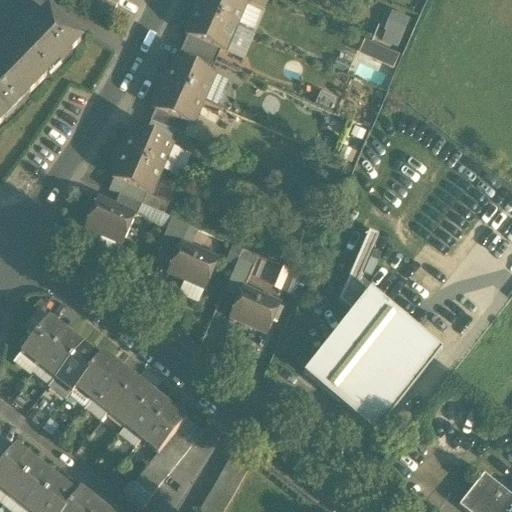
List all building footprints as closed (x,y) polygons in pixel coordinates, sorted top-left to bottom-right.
[(94,0),(90,9),(111,19),(119,0),(94,0)] [(199,0),(196,0),(192,10),(235,29),(246,3),(243,2),(238,0),(201,0),(201,1),(199,0)] [(224,55),(235,29),(192,10),(187,22),(191,23),(185,38),(187,39),(220,53),(224,55)] [(390,11),(376,40),(394,48),(408,19),(390,11)] [(0,60),(0,125),(80,45),(47,13),(0,60)] [(187,39),(182,50),(215,64),(220,53),(187,39)] [(210,75),(215,64),(182,50),(177,61),(210,75)] [(165,73),(160,84),(203,103),(214,77),(210,75),(177,61),(175,60),(169,75),(165,73)] [(191,129),(203,103),(160,84),(155,95),(159,97),(153,112),(155,113),(188,127),(191,129)] [(150,123),(150,124),(175,135),(183,138),(188,127),(155,113),(150,123)] [(171,146),(175,135),(150,124),(145,135),(171,146)] [(123,142),(118,154),(161,172),(172,147),(171,146),(145,135),(133,129),(126,144),(123,142)] [(149,198),(161,172),(118,154),(113,165),(117,167),(110,181),(113,182),(146,197),(149,198)] [(108,193),(119,198),(141,208),(146,197),(113,182),(108,193)] [(136,219),(141,208),(119,198),(114,209),(134,218),(136,219)] [(84,231),(100,238),(116,245),(121,248),(134,218),(114,209),(97,201),(94,209),(93,208),(87,224),(84,231)] [(176,254),(180,246),(180,247),(188,229),(170,222),(159,247),(176,254)] [(338,303),(353,315),(369,294),(357,285),(377,239),(368,235),(338,303)] [(111,256),(116,245),(100,238),(95,249),(111,256)] [(167,276),(204,293),(217,263),(180,247),(180,246),(176,254),(170,269),(167,276)] [(224,292),(238,298),(242,291),(243,292),(252,270),(237,263),(224,292)] [(229,321),(266,337),(279,308),(243,292),(242,291),(238,298),(239,298),(232,314),(232,313),(229,321)] [(441,352),(369,294),(353,315),(306,374),(341,402),(338,406),(370,432),(374,428),(378,431),(441,352)] [(23,352),(40,366),(64,336),(47,322),(23,352)] [(40,366),(56,379),(81,349),(64,336),(40,366)] [(81,349),(56,379),(73,391),(77,388),(97,362),(81,349)] [(19,356),(37,370),(40,366),(23,352),(19,356)] [(77,388),(93,401),(118,370),(101,357),(97,362),(77,388)] [(56,379),(40,366),(37,370),(53,383),(56,379)] [(93,401),(110,414),(134,383),(118,370),(93,401)] [(64,403),(73,391),(56,379),(53,383),(48,390),(64,403)] [(110,414),(126,427),(151,397),(134,383),(110,414)] [(90,405),(93,401),(77,388),(73,391),(90,405)] [(126,427),(143,440),(167,410),(151,397),(126,427)] [(93,401),(90,405),(106,418),(110,414),(93,401)] [(184,423),(167,410),(143,440),(160,453),(165,447),(171,439),(178,431),(184,423)] [(110,414),(106,418),(123,431),(126,427),(110,414)] [(184,423),(178,431),(194,444),(201,436),(184,423)] [(126,427),(123,431),(140,444),(143,440),(126,427)] [(187,453),(194,444),(178,431),(171,439),(187,453)] [(181,460),(187,453),(171,439),(165,447),(181,460)] [(143,440),(140,444),(157,457),(158,455),(160,453),(143,440)] [(0,443),(0,466),(13,450),(2,441),(0,443)] [(175,468),(181,460),(165,447),(160,453),(158,455),(175,468)] [(0,466),(0,488),(11,497),(35,466),(13,450),(0,466)] [(233,453),(228,464),(246,474),(252,463),(233,453)] [(168,476),(175,468),(158,455),(157,457),(152,463),(168,476)] [(162,484),(168,476),(152,463),(146,471),(162,484)] [(228,464),(223,473),(240,483),(246,474),(228,464)] [(35,466),(11,497),(29,511),(32,511),(55,483),(35,466)] [(156,491),(162,484),(146,471),(139,478),(156,491)] [(223,473),(218,481),(235,492),(240,483),(223,473)] [(511,511),(511,500),(483,477),(458,508),(462,511),(511,511)] [(149,500),(156,491),(139,478),(133,487),(149,500)] [(218,481),(212,490),(230,500),(235,492),(218,481)] [(75,498),(55,483),(32,511),(65,511),(79,494),(79,493),(75,498)] [(0,495),(7,501),(11,497),(0,488),(0,495)] [(212,490),(207,499),(225,509),(230,500),(212,490)] [(98,511),(100,510),(79,494),(65,511),(98,511)] [(29,511),(11,497),(7,501),(3,507),(9,511),(29,511)] [(207,499),(202,508),(210,511),(223,511),(225,509),(207,499)]
